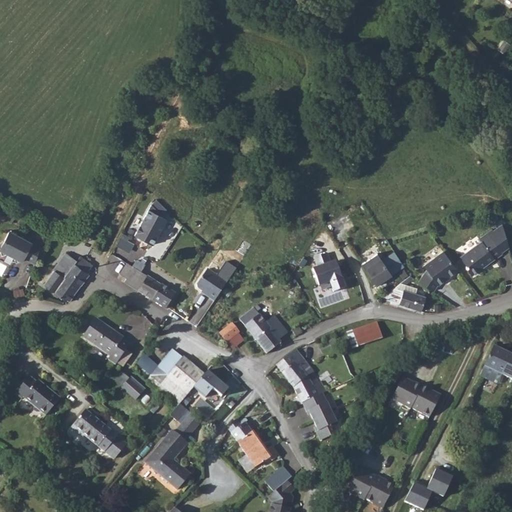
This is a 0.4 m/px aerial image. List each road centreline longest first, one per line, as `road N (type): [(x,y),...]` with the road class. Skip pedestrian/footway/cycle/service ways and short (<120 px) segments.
road 1 (residential): [(511,299),(436,320),(388,312),(346,317),(251,369)]
road 2 (residential): [(71,308),(37,303),(17,314),(25,349),(76,393)]
road 3 (residential): [(310,511),(316,483),(251,369)]
road 4 (unknown): [(251,369),(240,404),(206,452),(202,507)]
road 5 (track): [(511,92),(423,0)]
road 6 (residential): [(71,308),(89,285),(106,280),(174,321)]
